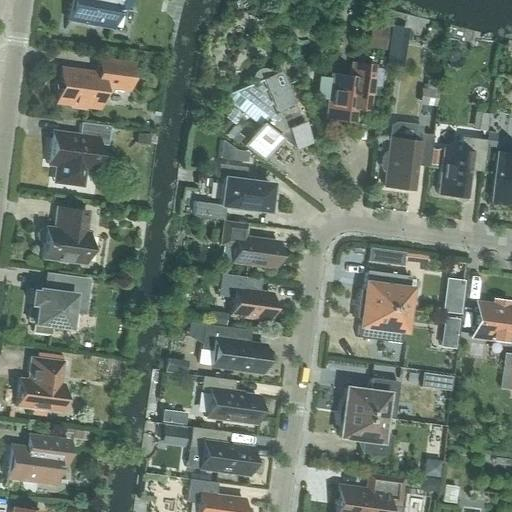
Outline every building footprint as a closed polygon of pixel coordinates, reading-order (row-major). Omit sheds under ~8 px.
[(122,9),(124,0),(68,0),(65,19),(109,27),(113,7),(122,9)] [(126,89),(129,64),(96,59),(94,73),(58,69),(57,78),(53,80),(51,84),(52,89),(55,91),(54,101),(69,103),(70,107),(81,109),(83,105),(96,107),(98,90),(103,86),(126,89)] [(316,76),(313,98),(326,99),(323,117),(351,121),(353,108),(354,99),(367,101),(372,65),(350,63),(348,76),(346,76),(329,74),(328,78),(316,76)] [(268,74),(266,70),(262,68),(258,68),(254,69),(251,72),(249,77),(251,82),(226,92),(222,98),(256,124),(241,145),(260,160),(277,137),(287,133),(293,148),(308,142),(278,70),(268,74)] [(436,87),(419,86),(417,102),(434,104),(436,87)] [(50,180),(64,182),(79,185),(82,168),(91,169),(95,143),(104,144),(107,126),(79,122),(77,135),(50,131),(45,163),(52,164),(50,180)] [(379,157),(378,165),(379,169),(382,172),(383,172),(381,185),(411,189),(414,165),(426,166),(430,134),(417,133),(418,125),(394,122),(389,125),(387,138),(385,150),(381,153),(379,157)] [(479,171),(483,139),(458,136),(456,151),(441,149),(435,192),(463,196),(466,169),(479,171)] [(234,148),(219,138),(217,156),(233,158),(234,148)] [(491,177),(488,199),(511,202),(511,153),(510,154),(500,152),(494,152),(491,177)] [(241,179),(243,167),(216,164),(214,177),(219,178),(216,204),(224,205),(226,209),(234,210),(237,207),(263,211),(265,196),(269,196),(270,187),(266,187),(267,183),(241,179)] [(192,201),(190,215),(214,218),(216,204),(192,201)] [(82,232),(85,211),(54,207),(52,222),(55,222),(54,228),(43,226),(43,227),(41,227),(37,229),(35,232),(34,236),(36,240),(39,242),(41,242),(39,257),(81,263),(84,232),(82,232)] [(242,236),(244,224),(220,221),(217,244),(230,246),(228,262),(271,268),(275,240),(242,236)] [(367,248),(365,259),(401,264),(402,252),(367,248)] [(405,288),(407,276),(363,270),(361,289),(356,288),(354,302),(403,309),(406,288),(405,288)] [(241,289),(242,276),(217,273),(215,287),(231,289),(227,314),(265,320),(266,314),(270,312),(271,301),(268,299),(268,293),(241,289)] [(81,305),(85,279),(53,275),(51,291),(35,289),(34,291),(28,290),(27,303),(32,304),(32,308),(28,308),(26,320),(30,320),(30,323),(32,323),(31,331),(48,333),(49,325),(65,327),(68,303),(81,305)] [(400,330),(403,309),(354,302),(352,317),(357,317),(354,337),(398,342),(400,330)] [(511,340),(511,307),(473,302),(469,335),(511,340)] [(455,329),(456,320),(444,318),(443,328),(455,329)] [(245,343),(247,330),(201,324),(196,363),(258,371),(261,345),(245,343)] [(57,383),(60,361),(28,357),(26,373),(31,373),(31,379),(16,377),(13,406),(56,411),(60,383),(57,383)] [(230,392),(231,380),(200,376),(198,389),(207,390),(203,416),(251,423),(255,395),(230,392)] [(336,409),(335,411),(380,417),(391,418),(396,381),(368,377),(367,379),(368,379),(367,388),(363,391),(361,390),(360,390),(342,388),(341,397),(340,398),(339,400),(339,401),(338,403),(337,405),(337,406),(336,407),(336,408),(336,409)] [(378,430),(380,417),(335,411),(335,413),(335,416),(336,419),(336,423),(337,426),(336,435),(355,438),(355,437),(357,438),(360,441),(359,451),(358,451),(358,452),(386,456),(389,435),(387,434),(387,435),(378,430)] [(182,429),(157,425),(156,435),(181,439),(182,429)] [(219,443),(220,431),(189,426),(186,446),(199,448),(196,468),(244,474),(248,447),(219,443)] [(62,464),(66,439),(26,433),(26,434),(32,435),(30,445),(28,445),(24,447),(8,445),(3,477),(50,483),(53,463),(62,464)] [(395,501),(398,480),(367,476),(365,490),(335,486),(331,511),(383,511),(384,509),(382,506),(383,500),(395,501)] [(213,494),(214,482),(187,478),(184,500),(195,502),(193,511),(238,511),(241,498),(213,494)] [(451,502),(453,486),(443,484),(441,501),(451,502)]
